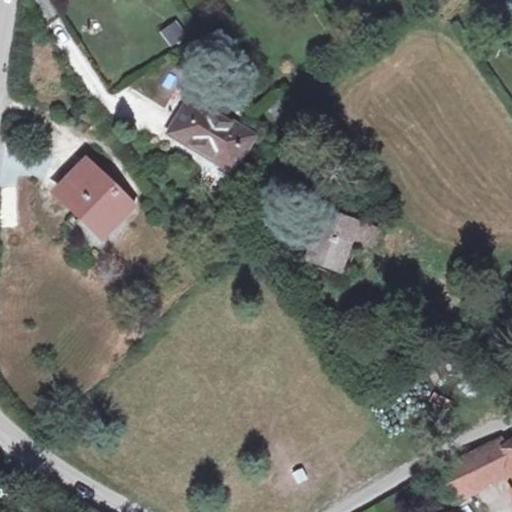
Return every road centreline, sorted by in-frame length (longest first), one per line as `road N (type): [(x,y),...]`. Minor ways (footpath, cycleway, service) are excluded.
road 1 (residential): [(511,421),(340,511)]
road 2 (secondary): [(130,511),(0,422)]
